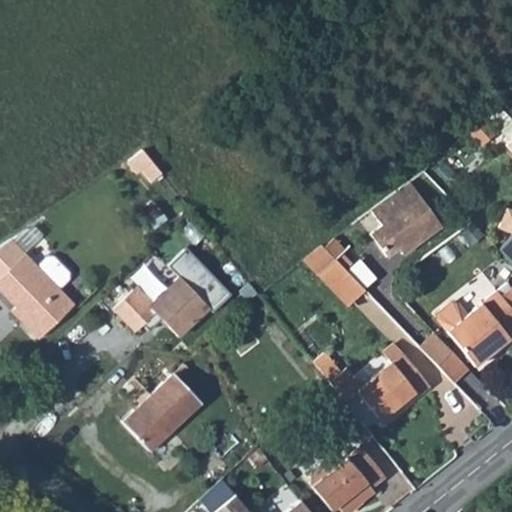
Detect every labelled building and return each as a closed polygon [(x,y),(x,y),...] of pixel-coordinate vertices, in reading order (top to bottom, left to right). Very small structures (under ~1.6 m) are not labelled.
[(469,128),(483,143),(498,131),(506,140),(511,134),(511,114),(500,101),(469,128)] [(142,149),(128,159),(137,171),(139,169),(151,161),(142,149)] [(151,161),(139,169),(149,182),(160,173),(151,161)] [(407,180),(369,208),(382,226),(370,234),(386,256),(397,248),(401,253),(440,224),(407,180)] [(511,235),(511,213),(501,211),(496,232),(511,235)] [(332,257),(345,244),(335,233),(320,244),(332,257)] [(511,236),(497,249),(511,264),(511,236)] [(24,316),(19,321),(35,336),(71,302),(56,288),(65,279),(65,273),(49,257),(44,258),(34,267),(7,240),(0,244),(0,291),(14,305),(24,316)] [(176,274),(146,303),(153,311),(160,318),(177,336),(206,308),(210,312),(231,292),(184,244),(164,263),(176,274)] [(316,272),(332,257),(320,244),(302,257),(316,272)] [(362,289),(375,276),(345,244),(332,257),(362,289)] [(346,303),(362,289),(332,257),(316,272),(346,303)] [(471,364),(511,332),(511,286),(511,285),(499,295),(495,289),(463,313),(453,301),(448,300),(434,311),(433,316),(443,328),(471,364)] [(132,330),(153,311),(146,303),(131,288),(110,306),(132,330)] [(19,321),(24,316),(14,305),(8,310),(19,321)] [(139,338),(160,318),(153,311),(132,330),(139,338)] [(473,399),(488,385),(434,327),(419,341),(473,399)] [(394,402),(398,406),(426,384),(400,351),(357,385),(342,367),(326,380),(341,399),(353,390),(375,417),(394,402)] [(319,366),(326,361),(323,353),(321,352),(313,358),(319,366)] [(118,419),(145,448),(198,400),(171,371),(131,408),(120,418),(118,419)] [(379,422),(398,406),(394,402),(375,417),(379,422)] [(357,494),(359,496),(372,485),(368,481),(381,470),(356,440),(333,460),(321,458),(307,470),(307,479),(328,503),(334,499),(341,507),(357,494)] [(247,511),(221,479),(197,498),(208,511),(247,511)] [(344,509),(359,496),(357,494),(341,507),(344,509)] [(310,511),(297,496),(277,511),(310,511)]
